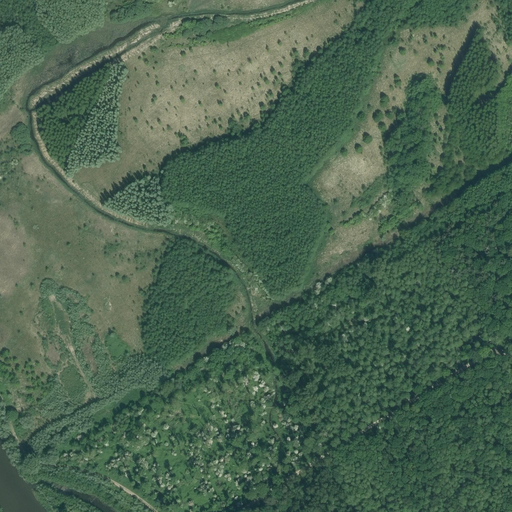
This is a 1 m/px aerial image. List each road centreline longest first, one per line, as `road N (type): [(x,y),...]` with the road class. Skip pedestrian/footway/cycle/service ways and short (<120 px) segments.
road 1 (track): [(237,511),(479,358),(511,357)]
road 2 (track): [(155,511),(100,476),(24,459),(11,430)]
road 3 (track): [(19,447),(93,400),(59,320)]
